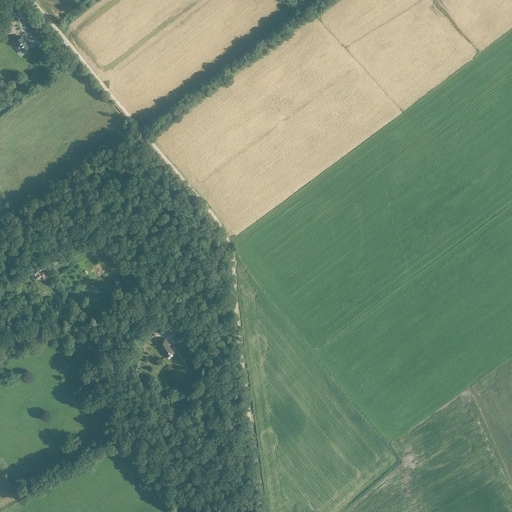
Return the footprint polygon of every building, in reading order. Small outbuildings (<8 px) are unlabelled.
[(23,52),(29,47),(26,42),(25,43),(24,42),(25,41),(22,37),(19,38),(18,36),(15,38),(17,40),(15,42),(17,44),(14,46),(17,50),(19,48),(23,52)] [(112,268),(119,263),(114,257),(108,261),(112,268)] [(183,336),(181,333),(173,338),(175,341),(183,336)] [(175,351),(166,338),(158,344),(166,357),(175,351)] [(93,342),(88,346),(95,353),(98,351),(96,350),(99,347),(93,342)] [(102,405),(98,409),(104,415),(107,411),(102,405)]
